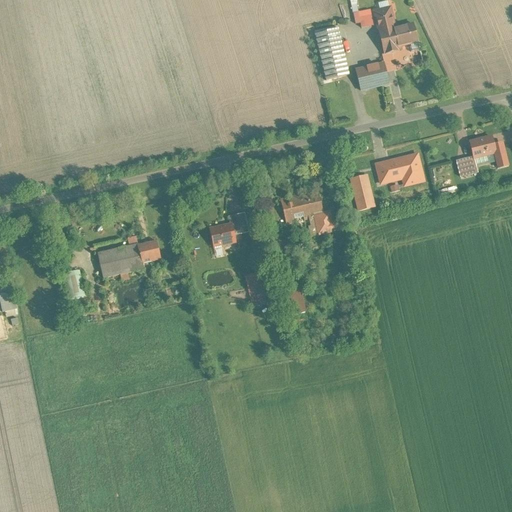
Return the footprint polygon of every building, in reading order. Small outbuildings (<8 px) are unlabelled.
[(419,43),(414,25),(397,29),(391,7),(372,12),(375,25),(382,53),(384,52),(385,54),(396,51),(396,49),(419,43)] [(371,9),(354,14),(356,24),(361,23),(363,28),(375,25),(372,12),(371,9)] [(347,77),(337,29),(313,34),(322,81),(347,77)] [(385,62),(355,69),(361,92),(391,85),(385,62)] [(492,136),(467,141),(472,159),(493,154),(496,154),(494,145),(492,136)] [(497,170),(509,167),(503,143),(494,145),(496,154),(493,154),(497,170)] [(417,154),(374,164),(379,185),(401,180),(403,188),(424,183),(417,154)] [(456,163),(459,177),(475,173),(472,159),(456,163)] [(368,175),(350,180),(354,196),(372,191),(368,175)] [(320,189),(283,198),(289,224),(316,218),(315,215),(325,213),(320,189)] [(372,191),(354,196),(358,213),(376,208),(372,191)] [(316,218),(319,236),(347,230),(344,217),(334,219),(332,211),(325,213),(315,215),(316,218)] [(250,233),(246,213),(231,216),(232,224),(235,236),(250,233)] [(232,224),(210,229),(215,250),(237,245),(235,236),(232,224)] [(155,234),(99,247),(107,280),(147,271),(145,261),(161,257),(155,234)] [(87,272),(72,275),(78,302),(93,298),(87,272)] [(302,289),(292,291),(297,315),(307,312),(302,289)] [(19,314),(14,290),(0,293),(5,317),(19,314)]
